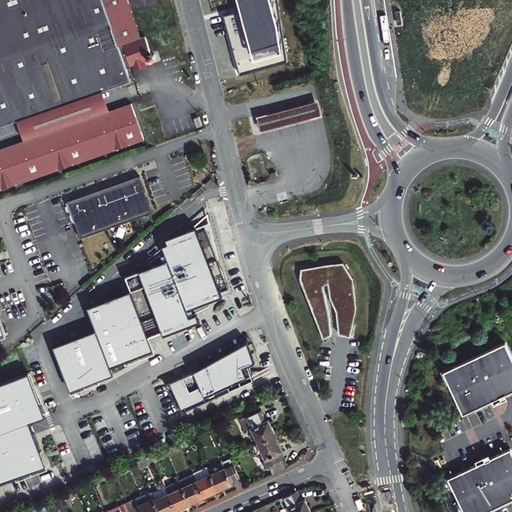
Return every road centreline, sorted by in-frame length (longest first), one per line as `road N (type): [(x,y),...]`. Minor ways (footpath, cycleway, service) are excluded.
road 1 (residential): [(188,0),(248,238)]
road 2 (residential): [(248,238),(333,459)]
road 3 (primary): [(343,0),(359,99),(396,183)]
road 4 (primary): [(439,148),(412,142),(387,115),(362,0)]
road 5 (secondary): [(403,253),(405,287),(387,387)]
road 6 (secondary): [(387,387),(408,329),(450,278)]
road 7 (residential): [(333,459),(218,511)]
road 8 (secondary): [(397,511),(385,446),(387,387)]
